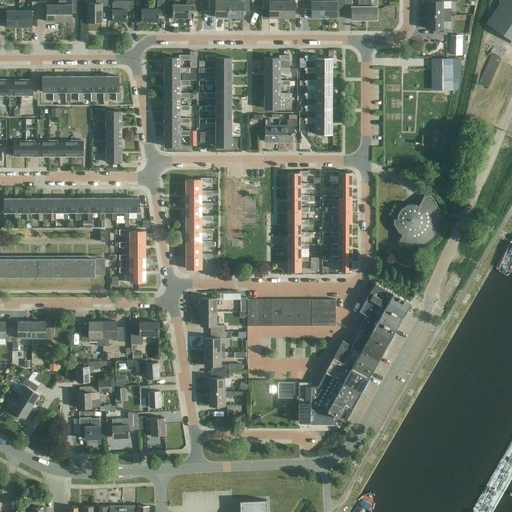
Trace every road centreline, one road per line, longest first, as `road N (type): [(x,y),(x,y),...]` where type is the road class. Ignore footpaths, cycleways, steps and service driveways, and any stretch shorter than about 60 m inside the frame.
road 1 (unclassified): [(325,462),(356,439),(424,318),(502,129)]
road 2 (residential): [(170,286),(349,290),(368,261),(364,160)]
road 3 (residential): [(128,61),(145,42),(366,41)]
road 4 (residential): [(364,160),(146,163)]
road 5 (residential): [(172,300),(0,304)]
road 6 (unclassified): [(160,469),(67,472),(0,444)]
road 7 (residential): [(149,182),(0,182)]
road 8 (residential): [(193,436),(172,300)]
road 9 (unclassified): [(325,462),(197,468)]
road 10 (residential): [(0,65),(128,61)]
